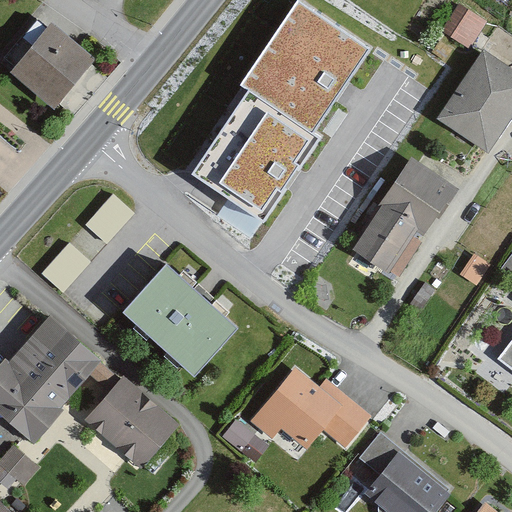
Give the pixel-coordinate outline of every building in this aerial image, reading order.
[(471,44),(488,17),(460,0),(459,0),(443,27),(471,44)] [(94,56),(50,21),(13,68),(57,103),(94,56)] [(511,116),(511,69),(481,50),(440,112),(493,146),(511,116)] [(363,128),(297,75),(231,157),(303,215),(311,204),(317,209),(336,185),(325,176),(363,128)] [(456,185),(411,156),(387,193),(388,195),(424,218),(432,223),(456,185)] [(105,183),(33,262),(59,285),(131,206),(105,183)] [(424,218),(388,195),(358,241),(394,264),(424,218)] [(158,250),(115,298),(195,369),(238,321),(158,250)] [(511,291),(507,299),(511,302),(511,314),(491,348),(511,361),(511,291)] [(99,356),(46,314),(11,357),(5,352),(0,357),(0,407),(34,435),(99,356)] [(295,365),(250,421),(272,438),(281,426),(309,449),(323,431),(346,450),(374,415),(328,378),(322,386),(295,365)] [(177,421),(121,373),(87,413),(144,460),(177,421)] [(223,433),(256,458),(270,440),(236,415),(223,433)] [(15,441),(0,456),(0,478),(12,490),(38,462),(15,441)] [(430,511),(450,488),(400,449),(366,492),(391,511),(430,511)] [(0,511),(14,511),(0,499),(0,511)]
